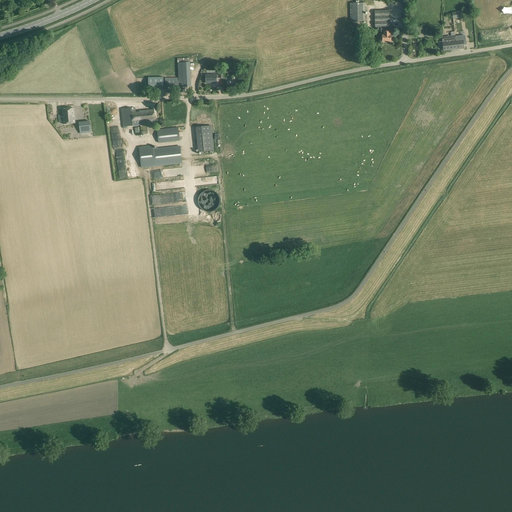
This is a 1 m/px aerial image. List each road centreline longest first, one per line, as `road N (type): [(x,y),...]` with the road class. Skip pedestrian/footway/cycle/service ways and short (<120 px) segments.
road 1 (unclassified): [(0,387),(349,300),(511,70)]
road 2 (unclassified): [(0,99),(253,95),(405,62)]
road 3 (track): [(138,374),(167,351),(145,175)]
road 4 (track): [(218,155),(234,333)]
